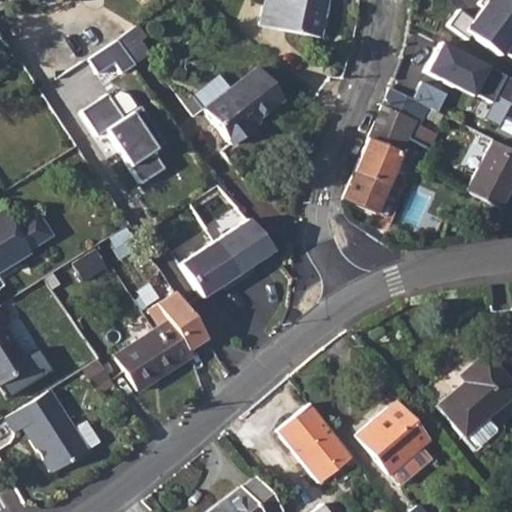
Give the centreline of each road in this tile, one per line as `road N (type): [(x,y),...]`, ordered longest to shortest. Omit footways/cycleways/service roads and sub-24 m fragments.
road 1 (residential): [(91,511),(356,301)]
road 2 (residential): [(381,0),(362,82),(318,199),(318,240),(333,276),(356,301)]
road 3 (residential): [(356,301),(397,278),(511,261)]
